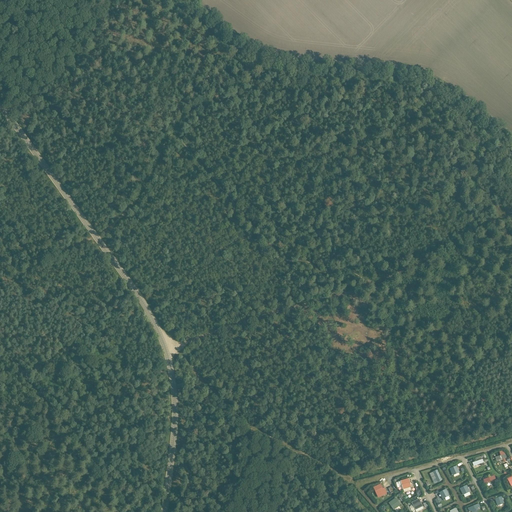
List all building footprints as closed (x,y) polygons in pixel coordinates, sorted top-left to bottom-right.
[(460,476),(457,469),(450,472),(453,479),(460,476)] [(438,470),(432,473),(437,482),(442,479),(438,470)] [(374,488),(376,495),(383,493),(381,486),(374,488)] [(470,497),(465,487),(458,490),(463,500),(470,497)] [(449,497),(446,490),(439,493),(442,500),(449,497)] [(394,498),(387,504),(393,511),(399,505),(394,498)] [(505,503),(503,498),(494,502),(496,507),(505,503)] [(420,501),(411,504),(414,510),(422,507),(420,501)]
